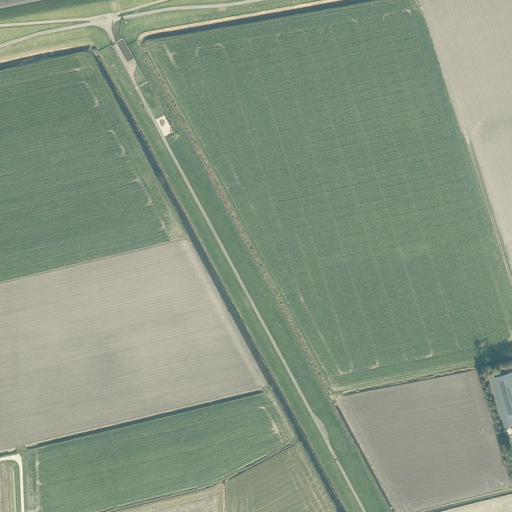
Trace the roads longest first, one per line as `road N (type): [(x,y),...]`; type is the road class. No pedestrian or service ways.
road 1 (unclassified): [(0,46),(121,17),(256,0)]
road 2 (track): [(511,283),(463,129)]
